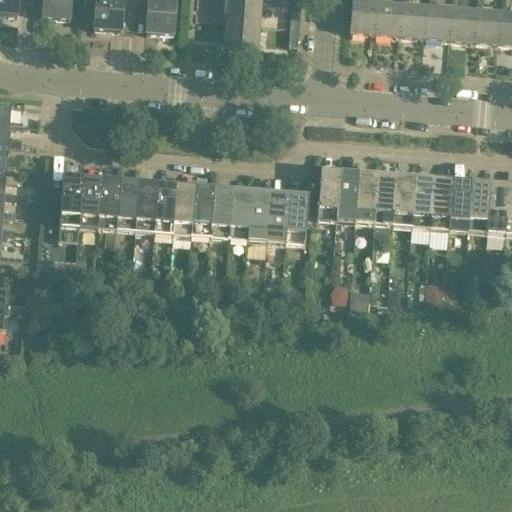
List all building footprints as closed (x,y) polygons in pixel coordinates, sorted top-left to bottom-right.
[(31,4),(31,0),(0,0),(0,21),(17,22),(19,3),(31,4)] [(31,0),(31,4),(43,5),(41,24),(70,26),(71,0),(31,0)] [(123,18),(135,19),(135,0),(95,0),(95,2),(96,2),(94,36),(121,38),(123,18)] [(148,0),(135,0),(135,19),(147,20),(145,40),(173,42),(175,8),(148,6),(148,0)] [(228,3),(226,28),(259,31),(261,6),(228,3)] [(353,6),(352,13),(350,40),(376,42),(378,8),(353,6)] [(400,44),(403,10),(378,8),(376,42),(400,44)] [(425,46),(428,12),(403,10),(400,44),(425,46)] [(450,48),(453,14),(428,12),(425,46),(450,48)] [(475,50),(477,16),(453,14),(450,48),(475,50)] [(298,34),(300,16),(291,15),(289,34),(298,34)] [(499,52),(502,18),(477,16),(475,50),(499,52)] [(511,52),(511,18),(502,18),(499,52),(511,52)] [(224,53),(257,56),(259,31),(226,28),(224,53)] [(298,34),(289,34),(288,52),(297,53),(298,34)] [(0,129),(9,130),(9,128),(10,117),(22,118),(23,111),(10,110),(10,111),(0,110),(0,129)] [(22,129),(9,128),(9,130),(0,129),(0,148),(8,149),(8,145),(8,135),(21,136),(22,129)] [(20,146),(8,145),(8,149),(0,148),(0,165),(6,166),(6,163),(7,153),(20,154),(20,146)] [(19,164),(6,163),(6,166),(0,165),(0,184),(5,185),(5,181),(6,171),(18,172),(19,164)] [(340,179),(319,178),(315,228),(336,229),(340,179)] [(359,181),(340,179),(336,229),(354,231),(359,181)] [(18,182),(5,181),(5,185),(0,184),(0,202),(4,202),(4,200),(5,189),(17,190),(18,182)] [(377,182),(359,181),(354,231),(373,232),(377,182)] [(372,242),(390,244),(391,234),(396,184),(377,182),(373,232),(372,242)] [(76,249),(77,235),(80,191),(81,185),(61,184),(57,247),(76,249)] [(414,185),(396,184),(391,234),(410,235),(414,185)] [(81,185),(80,191),(77,235),(96,236),(100,186),(81,185)] [(433,187),(414,185),(410,235),(429,236),(433,187)] [(118,188),(100,186),(96,236),(114,238),(118,188)] [(452,188),(433,187),(429,236),(448,238),(452,188)] [(137,189),(118,188),(114,238),(133,239),(134,233),(137,189)] [(470,190),(452,188),(448,238),(466,239),(470,190)] [(137,189),(134,233),(133,239),(151,240),(155,191),(137,189)] [(489,191),(470,190),(466,239),(485,241),(489,191)] [(174,192),(155,191),(151,240),(170,242),(171,236),(174,192)] [(508,193),(489,191),(485,241),(504,242),(508,193)] [(174,192),(171,236),(170,242),(189,243),(193,193),(174,192)] [(211,195),(193,193),(189,243),(208,245),(208,239),(211,195)] [(211,195),(208,239),(208,245),(226,246),(230,196),(211,195)] [(249,198),(230,196),(226,246),(245,248),(246,242),(249,198)] [(249,198),(246,242),(245,248),(264,249),(267,199),(249,198)] [(287,201),(267,199),(264,249),(283,250),(283,245),(287,201)] [(16,201),(4,200),(4,202),(0,202),(0,220),(2,221),(2,217),(3,207),(15,208),(16,201)] [(287,201),(283,245),(283,250),(303,252),(307,202),(287,201)] [(15,218),(2,217),(2,221),(0,220),(0,238),(1,238),(1,235),(2,224),(14,225),(15,218)] [(13,236),(1,235),(1,238),(0,238),(0,249),(1,242),(13,243),(13,236)] [(52,284),(54,266),(38,265),(37,279),(36,282),(52,284)] [(479,305),(480,281),(465,281),(464,305),(479,305)] [(497,287),(484,286),(483,302),(496,303),(496,300),(497,287)] [(425,310),(441,311),(442,292),(427,291),(425,310)] [(0,339),(5,340),(9,297),(0,295),(0,339)] [(389,295),(388,310),(404,311),(404,296),(389,295)] [(367,299),(351,298),(349,315),(365,316),(367,299)]
